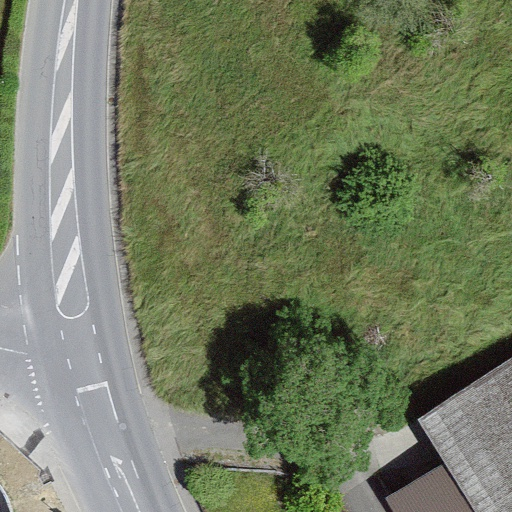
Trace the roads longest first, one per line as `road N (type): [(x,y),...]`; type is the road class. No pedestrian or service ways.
road 1 (tertiary): [(71,0),(61,221),(82,371)]
road 2 (tertiary): [(82,371),(142,511)]
